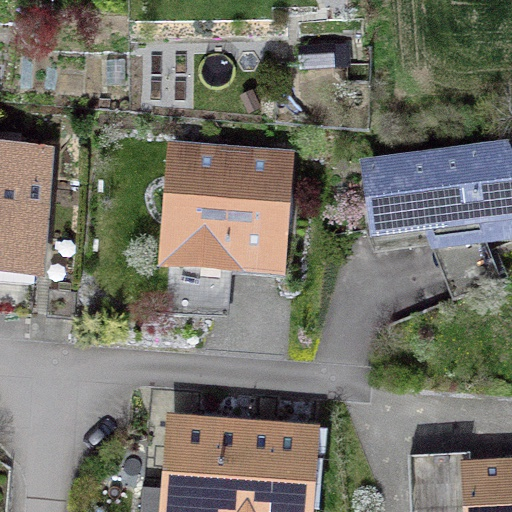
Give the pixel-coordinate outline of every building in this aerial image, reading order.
[(0,153),(0,282),(33,285),(44,157),(0,153)] [(474,219),(483,241),(511,229),(511,177),(503,155),(369,172),(377,232),(474,219)] [(234,264),(235,250),(276,253),(282,164),(177,156),(169,259),(234,264)] [(301,511),(307,438),(178,428),(172,493),(143,491),(141,511),(301,511)] [(511,511),(511,469),(470,471),(469,455),(409,458),(411,511),(511,511)]
